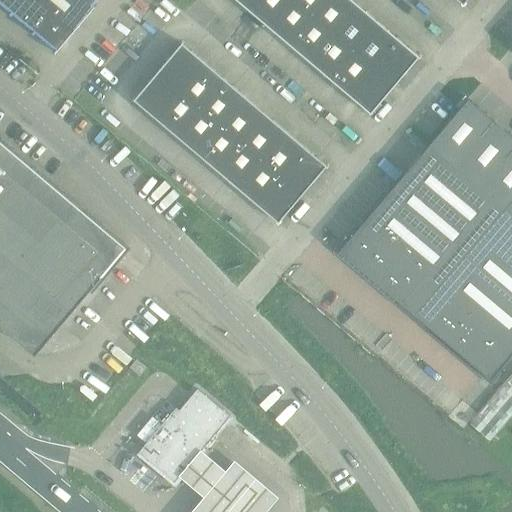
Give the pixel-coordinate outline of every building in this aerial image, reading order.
[(0,0),(0,7),(55,54),(100,0),(0,0)] [(235,0),(370,114),(419,57),(351,0),(235,0)] [(182,43),(133,101),(278,224),(326,166),(182,43)] [(470,101),(431,147),(455,167),(493,121),(470,101)] [(511,136),(493,121),(455,167),(480,188),(511,151),(511,136)] [(0,325),(35,355),(91,289),(92,290),(128,247),(0,138),(0,325)] [(431,147),(341,253),(414,315),(506,210),(480,188),(455,167),(431,147)] [(511,151),(480,188),(506,210),(511,202),(511,151)] [(511,215),(506,210),(414,315),(492,381),(511,357),(511,215)] [(146,368),(136,360),(129,367),(139,376),(146,368)] [(511,374),(469,424),(480,432),(490,442),(511,416),(511,374)] [(152,417),(137,436),(146,443),(137,455),(139,457),(140,456),(173,484),(173,485),(175,487),(177,484),(175,483),(211,441),(212,442),(214,440),(213,438),(214,437),(219,431),(224,425),(228,420),(230,421),(232,419),(197,389),(186,403),(181,409),(179,411),(176,408),(162,425),(152,417)] [(232,463),(189,511),(264,511),(275,500),(232,463)]
